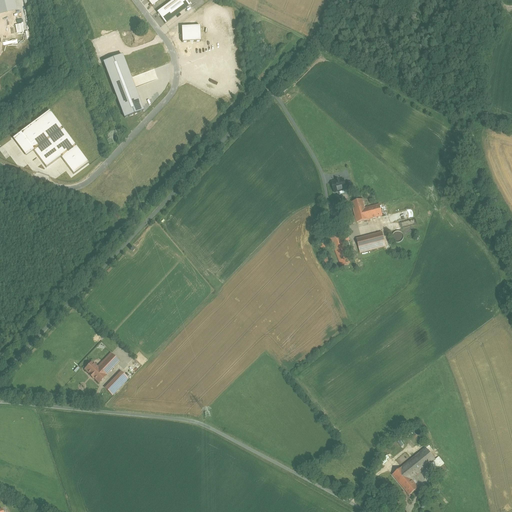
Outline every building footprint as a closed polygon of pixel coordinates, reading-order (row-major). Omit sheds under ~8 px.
[(0,0),(0,13),(16,10),(13,0),(0,0)] [(185,0),(173,0),(157,13),(165,24),(190,6),(185,0)] [(200,26),(181,27),(182,43),(201,42),(200,26)] [(116,38),(97,45),(124,118),(143,111),(116,38)] [(50,112),(13,139),(26,156),(33,150),(46,168),(61,157),(74,174),(88,163),(50,112)] [(336,182),(332,183),(334,193),(346,190),(346,189),(347,188),(346,185),(345,185),(344,180),(340,181),(339,180),(336,181),(336,182)] [(363,200),(351,203),(355,215),(366,213),(365,209),(363,200)] [(366,213),(368,220),(383,217),(380,205),(365,209),(366,213)] [(366,213),(355,215),(357,223),(368,220),(366,213)] [(382,233),(357,240),(360,253),(385,247),(382,233)] [(338,235),(330,238),(341,267),(349,264),(338,235)] [(327,257),(322,259),(326,266),(331,263),(328,257),(327,257)] [(111,354),(97,368),(106,376),(119,362),(111,354)] [(92,363),(85,370),(99,383),(106,376),(97,368),(92,363)] [(121,372),(105,388),(112,395),(128,379),(121,372)] [(426,449),(402,468),(411,480),(435,460),(426,449)] [(402,468),(392,475),(409,496),(418,488),(411,480),(402,468)]
